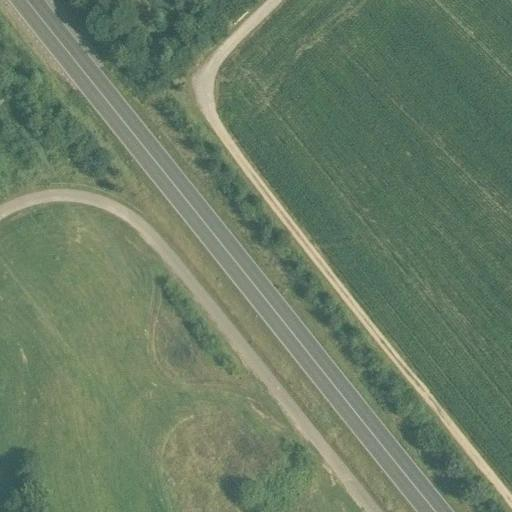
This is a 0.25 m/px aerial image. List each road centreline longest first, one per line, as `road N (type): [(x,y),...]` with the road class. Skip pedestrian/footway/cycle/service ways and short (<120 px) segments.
road 1 (secondary): [(435,511),(26,0)]
road 2 (track): [(511,500),(308,254),(218,125),(209,88),(219,60),(278,0)]
road 3 (track): [(376,511),(132,218),(57,194),(0,214)]
